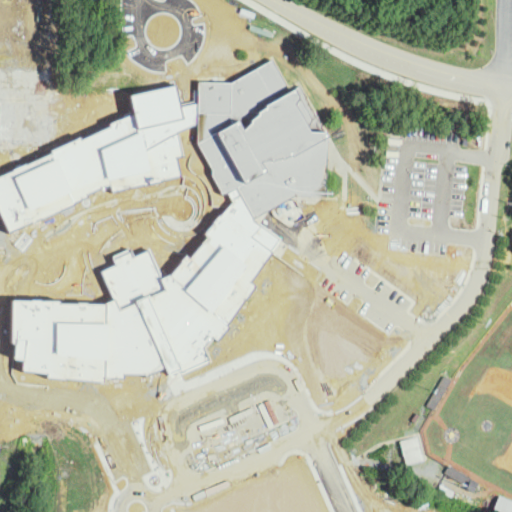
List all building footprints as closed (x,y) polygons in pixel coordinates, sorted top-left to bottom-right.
[(0,174),(109,127),(109,120),(134,113),(130,94),(174,82),(179,105),(198,100),(198,84),(232,83),(273,60),(299,109),(315,138),(332,138),(328,149),(325,193),(296,195),(259,219),(287,240),(256,280),(261,284),(219,339),(210,337),(203,347),(209,360),(179,374),(177,372),(167,376),(163,366),(144,375),(142,373),(123,370),(122,376),(104,373),(102,383),(47,374),(44,370),(20,369),(21,356),(13,356),(14,343),(8,343),(10,300),(105,304),(114,300),(101,270),(116,263),(112,255),(132,247),(134,252),(149,246),(162,277),(169,274),(184,254),(191,259),(208,236),(206,231),(233,200),(198,144),(198,126),(177,129),(182,155),(178,156),(182,178),(113,191),(111,183),(5,231),(0,217),(0,174)] [(0,137),(49,138),(49,101),(55,101),(55,85),(50,85),(50,68),(0,67),(0,137)] [(434,411),(426,406),(444,375),(452,380),(434,411)] [(474,491),(443,474),(448,465),(479,483),(474,491)] [(511,511),(511,500),(498,494),(490,511),(511,511)]
